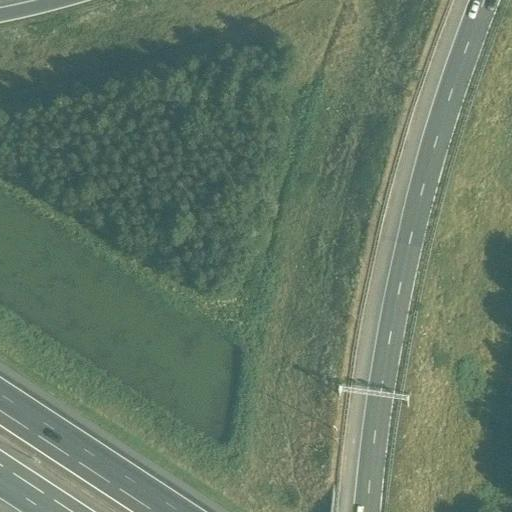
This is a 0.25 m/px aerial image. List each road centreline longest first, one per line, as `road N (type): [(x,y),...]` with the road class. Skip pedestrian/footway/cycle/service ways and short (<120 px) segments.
road 1 (motorway): [(483,0),(432,140),(410,229),(365,511)]
road 2 (motorway): [(168,511),(0,401)]
